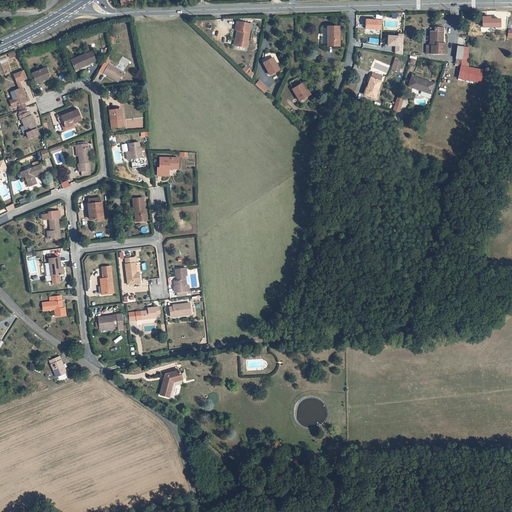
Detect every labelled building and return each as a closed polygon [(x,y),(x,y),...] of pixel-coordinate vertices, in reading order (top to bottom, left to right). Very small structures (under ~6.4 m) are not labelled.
[(380,27),(381,18),(364,17),(364,26),(380,27)] [(490,19),(490,17),(482,17),(482,27),(495,27),(495,29),(500,29),(500,19),(490,19)] [(245,49),(249,25),(234,23),(233,32),(236,33),(234,48),(245,49)] [(340,42),(339,23),(327,24),(328,43),(340,42)] [(426,47),(426,55),(446,55),(446,44),(442,44),(442,28),(441,28),(435,28),(434,28),(434,31),(429,32),(429,47),(426,47)] [(397,47),(395,47),(394,52),(402,54),(403,34),(397,33),(397,35),(387,35),(387,44),(397,45),(397,47)] [(462,67),(469,68),(468,48),(457,47),(456,59),(463,60),(462,67)] [(71,65),(76,75),(91,69),(97,66),(93,56),(78,63),(71,65)] [(398,60),(399,57),(396,57),(392,69),(400,72),(403,62),(398,60)] [(281,70),(274,58),(264,64),(272,76),(281,70)] [(481,83),(483,71),(469,68),(462,67),(461,66),(459,79),(481,83)] [(92,71),(91,69),(76,75),(77,77),(92,71)] [(115,87),(117,83),(119,81),(120,78),(107,69),(101,78),(115,87)] [(50,72),(48,73),(52,83),(45,86),(46,87),(54,84),(50,72)] [(372,72),(370,77),(381,81),(383,76),(372,72)] [(45,86),(52,83),(48,73),(34,79),(38,89),(45,86)] [(378,91),(381,81),(370,77),(365,95),(378,100),(381,92),(378,91)] [(254,84),(264,93),(268,88),(259,79),(254,84)] [(409,89),(432,96),(435,86),(412,79),(409,89)] [(312,96),(304,83),(295,89),(303,101),(312,96)] [(28,102),(26,96),(27,96),(25,92),(14,96),(17,103),(13,105),(15,112),(21,109),(27,107),(32,105),(31,101),(28,102)] [(394,104),(399,107),(403,98),(397,96),(394,104)] [(121,125),(118,125),(117,113),(108,114),(110,133),(122,131),(121,125)] [(25,124),(30,137),(32,143),(42,139),(40,134),(39,130),(35,119),(33,120),(32,116),(30,117),(24,120),(21,120),(23,124),(25,124)] [(75,117),(67,120),(66,118),(66,117),(55,122),(58,129),(60,129),(62,128),(63,132),(71,129),(71,131),(72,130),(80,127),(76,116),(75,117)] [(74,133),(72,130),(71,131),(71,129),(63,132),(62,128),(60,129),(63,137),(74,133)] [(126,164),(140,162),(138,147),(128,148),(129,156),(125,156),(126,164)] [(47,149),(40,151),(42,158),(49,156),(47,149)] [(77,171),(77,178),(89,178),(88,154),(86,155),(86,150),(76,151),(77,155),(78,155),(78,163),(78,171),(77,171)] [(174,170),(181,170),(180,160),(161,160),(162,170),(160,170),(160,179),(171,178),(171,171),(171,169),(174,169),(174,170)] [(0,196),(1,196),(0,194),(0,185),(7,182),(5,178),(11,175),(8,164),(0,167),(0,196)] [(37,173),(26,178),(28,183),(32,193),(39,190),(37,182),(47,178),(43,170),(42,170),(41,167),(35,169),(37,173)] [(68,180),(61,182),(62,188),(70,186),(68,180)] [(147,212),(148,211),(146,203),(138,204),(141,227),(151,226),(150,213),(147,214),(147,212)] [(104,208),(103,208),(92,209),(90,209),(90,214),(93,214),(94,225),(105,224),(104,208)] [(53,217),(53,219),(54,225),(55,237),(51,237),(52,244),(65,243),(63,223),(64,223),(63,216),(53,217)] [(67,273),(65,274),(64,272),(63,263),(53,264),(56,289),(64,288),(63,280),(68,280),(67,273)] [(133,291),(145,290),(144,280),(141,281),(141,278),(140,269),(139,269),(131,270),(130,270),(133,291)] [(194,279),(193,271),(180,273),(181,281),(182,281),(185,281),(186,284),(183,285),(180,285),(182,297),(183,297),(192,296),(194,296),(193,293),(191,280),(194,279)] [(107,301),(118,299),(115,272),(106,273),(108,284),(105,285),(107,301)] [(51,311),(57,310),(58,313),(59,320),(69,319),(68,311),(66,312),(64,300),(56,300),(57,305),(45,307),(47,315),(52,314),(51,311)] [(181,310),(181,312),(177,312),(179,322),(199,320),(198,308),(181,310)] [(155,317),(152,318),(152,316),(142,317),(143,325),(162,322),(162,319),(166,318),(165,312),(154,313),(154,316),(155,317)] [(124,334),(125,336),(130,336),(128,320),(118,321),(118,322),(104,324),(106,336),(120,335),(119,333),(124,332),(124,334)] [(64,359),(54,363),(60,380),(61,379),(63,383),(70,380),(69,376),(70,376),(64,359)] [(182,380),(179,370),(166,375),(161,396),(170,397),(174,383),(182,380)]
